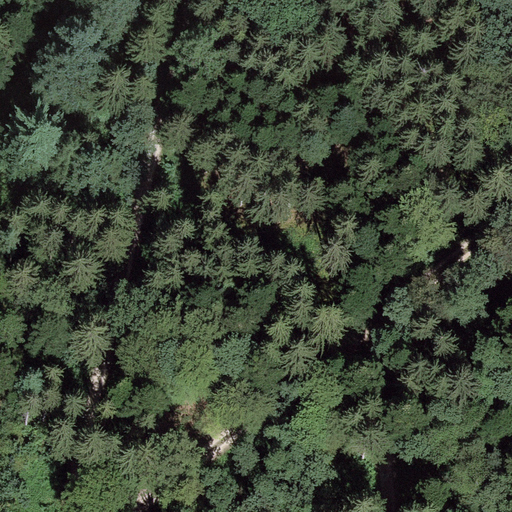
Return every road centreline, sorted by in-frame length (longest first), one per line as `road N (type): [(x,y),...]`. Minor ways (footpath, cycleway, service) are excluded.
road 1 (track): [(161,0),(57,511)]
road 2 (track): [(363,351),(147,511)]
road 3 (track): [(511,196),(459,242),(363,351)]
road 4 (track): [(363,351),(378,511)]
